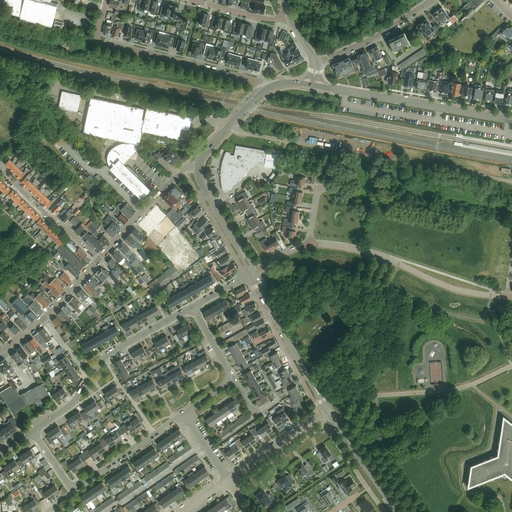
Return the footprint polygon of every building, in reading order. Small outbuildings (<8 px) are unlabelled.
[(4,0),(4,2),(7,3),(7,5),(14,7),(11,15),(20,17),(20,19),(52,27),(58,4),(51,3),(51,0),(4,0)] [(143,0),(143,2),(140,2),(140,3),(138,10),(144,12),(144,9),(148,10),(150,0),(143,0)] [(158,1),(152,0),(150,0),(148,10),(152,11),(152,14),(157,15),(159,7),(156,6),(158,1)] [(466,0),(472,6),(471,7),(472,8),(474,10),(483,1),(484,0),(483,0),(466,0)] [(121,8),(122,3),(119,2),(119,3),(111,1),(109,6),(115,7),(115,8),(116,9),(115,13),(116,14),(120,15),(121,11),(122,11),(123,8),(121,8)] [(242,1),(240,7),(247,9),(248,2),(242,1)] [(163,15),(170,16),(170,15),(173,5),(166,3),(164,9),(161,8),(160,16),(163,16),(163,15)] [(255,4),(253,11),(263,13),(265,6),(255,4)] [(173,19),(179,21),(180,13),(178,13),(179,7),(173,5),(170,15),(174,16),(173,19)] [(442,7),(432,15),(440,25),(448,19),(450,21),(452,24),(458,19),(454,15),(450,18),(442,7)] [(202,13),(199,23),(204,24),(203,27),(208,28),(209,21),(207,20),(208,14),(202,13)] [(126,20),(123,29),(126,29),(125,32),(124,34),(127,35),(130,36),(132,28),(127,26),(127,25),(128,24),(129,22),(128,21),(129,21),(130,18),(126,17),(126,20)] [(224,18),(217,17),(215,22),(212,21),(210,29),(216,30),(217,27),(221,28),(221,27),(224,18)] [(225,31),(230,33),(232,25),(229,24),(230,20),(224,18),(221,27),(225,28),(225,31)] [(434,37),(440,32),(435,25),(432,27),(426,19),(417,26),(425,37),(431,33),(434,37)] [(55,22),(54,27),(62,29),(63,24),(63,23),(60,22),(56,21),(55,22)] [(122,31),(123,23),(116,21),(115,24),(118,25),(117,27),(114,26),(112,36),(118,37),(120,30),(122,31)] [(104,29),(103,33),(109,35),(110,30),(111,31),(112,26),(111,26),(112,23),(111,23),(107,22),(106,25),(105,24),(103,29),(104,29)] [(245,24),(239,22),(237,26),(237,28),(234,27),(232,34),(238,36),(238,33),(242,34),(245,24)] [(245,24),(242,34),(247,35),(246,38),(251,39),(253,32),(250,31),(251,27),(252,25),(245,24)] [(509,40),(511,37),(511,26),(510,27),(508,24),(502,30),(500,28),(492,36),(495,39),(498,36),(497,36),(499,34),(500,35),(502,33),(509,40)] [(142,41),(144,31),(140,30),(141,27),(136,25),(134,33),(137,33),(135,39),(142,41)] [(261,39),(265,40),(267,29),(261,28),(259,33),(256,33),(254,40),(260,41),(261,39)] [(153,38),(155,30),(149,29),(148,32),(144,31),(142,41),(148,43),(150,37),(153,38)] [(274,31),(267,29),(265,40),(269,41),(268,43),(273,45),(275,38),(272,37),(274,31)] [(161,46),(164,36),(159,34),(159,31),(156,31),(154,38),(157,39),(156,44),(161,46)] [(388,41),(393,51),(409,43),(404,33),(388,41)] [(170,42),(173,43),(175,36),(170,34),(169,37),(164,36),(161,46),(169,48),(170,42)] [(177,36),(175,43),(178,44),(176,50),(183,51),(186,41),(182,40),(182,38),(177,36)] [(303,57),(296,44),(294,42),(291,43),(293,46),(288,49),(289,52),(295,61),(303,57)] [(194,43),(191,53),(198,55),(200,49),(203,50),(204,44),(201,43),(201,45),(194,43)] [(206,44),(204,51),(207,52),(206,57),(213,59),(215,49),(211,48),(212,45),(206,44)] [(226,51),(227,47),(220,46),(219,49),(216,48),(215,49),(213,59),(219,61),(221,55),(225,56),(226,51)] [(377,61),(382,58),(379,51),(380,51),(377,46),(368,51),(371,56),(372,55),(375,61),(377,61)] [(295,61),(289,52),(284,55),(281,48),(278,50),(287,66),(295,61)] [(426,53),(423,48),(398,65),(401,70),(426,53)] [(270,52),(268,62),(276,64),(280,70),(285,67),(277,54),(270,52)] [(367,52),(358,55),(359,58),(361,62),(363,69),(362,70),(361,71),(363,75),(365,74),(366,76),(369,75),(370,76),(376,74),(378,73),(378,71),(377,69),(376,69),(373,63),(371,64),(369,57),(367,52)] [(235,54),(228,53),(226,62),(233,64),(235,54)] [(235,54),(233,64),(239,66),(242,56),(235,54)] [(387,66),(391,63),(387,55),(383,57),(387,66)] [(252,69),(255,59),(248,58),(245,67),(252,69)] [(349,58),(333,65),(335,70),(336,73),(342,71),(342,70),(353,65),(351,61),(349,58)] [(255,59),(252,69),(259,71),(261,61),(257,60),(255,59)] [(342,71),(336,73),(337,73),(339,78),(340,80),(341,80),(344,79),(345,78),(344,76),(350,74),(359,69),(357,64),(353,65),(342,70),(342,71)] [(400,73),(395,67),(393,66),(392,72),(390,71),(389,78),(387,77),(386,83),(396,84),(397,77),(398,77),(398,73),(400,73)] [(405,72),(404,76),(405,76),(403,86),(412,88),(414,77),(415,78),(416,74),(414,74),(415,68),(413,68),(413,69),(409,68),(409,69),(408,68),(408,70),(407,70),(406,73),(405,72)] [(424,73),(423,73),(418,72),(417,79),(415,88),(420,89),(422,83),(424,73)] [(437,92),(439,79),(436,78),(435,81),(429,80),(427,90),(437,92)] [(461,90),(462,84),(454,83),(455,78),(452,78),(452,83),(453,83),(451,94),(458,96),(459,89),(461,90)] [(447,94),(449,83),(441,81),(439,92),(447,94)] [(482,100),(484,88),(482,87),(481,86),(481,85),(475,84),(475,86),(473,98),(482,100)] [(471,98),(472,87),(464,86),(462,96),(471,98)] [(492,102),(494,90),(491,89),(491,90),(486,89),(484,100),(492,102)] [(502,103),(504,93),(501,93),(501,91),(497,90),(496,92),(494,102),(502,103)] [(59,108),(78,112),(81,95),(62,91),(59,108)] [(134,172),(133,170),(132,169),(130,168),(129,167),(128,166),(127,167),(123,163),(125,157),(136,160),(139,147),(142,133),(179,141),(181,129),(189,130),(192,118),(147,108),(144,120),(142,120),(144,109),(91,97),(83,133),(130,143),(130,144),(128,144),(127,144),(126,144),(125,144),(123,144),(122,145),(120,145),(119,146),(118,146),(117,147),(116,147),(115,148),(113,149),(113,150),(112,151),(111,151),(110,152),(110,153),(109,154),(109,155),(108,157),(108,158),(108,159),(108,160),(108,161),(109,162),(109,163),(109,164),(110,165),(110,166),(111,166),(112,167),(110,169),(141,199),(142,199),(148,192),(148,193),(149,193),(149,192),(149,191),(148,191),(148,189),(148,188),(147,187),(147,186),(146,185),(137,177),(138,176),(137,175),(137,174),(136,173),(134,172)] [(222,166),(222,167),(221,169),(221,171),(221,173),(221,174),(221,176),(221,177),(221,180),(221,181),(221,183),(222,187),(223,191),(226,190),(229,190),(229,188),(231,188),(233,186),(234,183),(236,183),(238,181),(238,179),(240,179),(243,177),(243,175),(245,175),(247,173),(248,171),(250,170),(256,164),(263,165),(266,150),(236,145),(234,155),(230,154),(230,152),(227,151),(226,153),(226,154),(225,156),(225,157),(224,159),(223,160),(223,162),(222,164),(222,166)] [(150,156),(153,151),(148,147),(147,148),(144,153),(150,156)] [(178,157),(168,148),(165,151),(164,151),(161,154),(159,152),(156,154),(157,155),(153,159),(156,162),(160,158),(161,159),(163,157),(170,163),(171,162),(172,164),(176,160),(178,158),(178,157)] [(9,168),(16,161),(18,159),(15,157),(14,159),(14,160),(12,162),(10,160),(5,165),(9,168)] [(12,171),(21,163),(19,160),(17,162),(16,161),(9,168),(12,171)] [(16,175),(21,170),(19,168),(21,166),(22,167),(23,165),(21,163),(12,171),(16,175)] [(20,179),(29,170),(27,168),(25,170),(26,170),(24,172),(21,170),(16,175),(19,178),(20,179)] [(30,173),(21,182),(22,183),(22,184),(25,186),(30,181),(28,179),(30,176),(30,177),(32,175),(30,173)] [(297,183),(304,185),(305,177),(301,177),(301,178),(295,177),(294,180),(290,180),(289,185),(296,186),(297,183)] [(30,181),(25,186),(25,187),(25,186),(29,190),(38,181),(36,178),(34,180),(34,181),(32,183),(30,181)] [(38,181),(29,190),(33,193),(38,188),(35,186),(37,184),(38,185),(40,183),(38,181)] [(38,188),(33,193),(36,197),(41,192),(45,188),(43,185),(41,187),(42,188),(40,190),(38,188)] [(2,195),(0,198),(2,199),(11,190),(9,188),(10,188),(7,186),(2,191),(5,193),(2,195)] [(175,186),(169,192),(177,199),(176,199),(179,202),(179,201),(180,201),(177,198),(182,193),(175,186)] [(291,196),(301,198),(302,193),(295,191),(296,188),(289,187),(288,193),(292,193),(291,196)] [(41,192),(36,197),(40,200),(49,191),(46,189),(45,191),(43,194),(41,192)] [(15,191),(13,190),(4,199),(6,201),(8,199),(10,196),(13,199),(18,194),(15,191)] [(49,191),(40,200),(43,203),(43,204),(49,199),(46,196),(48,194),(49,195),(51,193),(49,191)] [(239,207),(247,202),(246,199),(248,197),(245,191),(236,197),(238,200),(236,202),(239,207)] [(169,193),(163,199),(172,208),(173,208),(175,210),(181,205),(178,202),(169,193)] [(13,204),(11,206),(12,207),(21,198),(18,194),(13,199),(15,201),(13,203),(13,204)] [(49,199),(43,204),(46,207),(46,206),(48,207),(56,198),(54,196),(52,198),(53,199),(51,201),(49,199)] [(300,204),(301,198),(291,196),(290,202),(286,201),(286,204),(294,206),(294,203),(300,204)] [(59,206),(66,200),(63,197),(51,210),(55,214),(61,208),(59,206)] [(21,198),(12,207),(14,209),(16,206),(16,207),(18,204),(20,206),(25,201),(21,198)] [(180,201),(179,201),(185,207),(187,209),(191,206),(188,203),(186,204),(182,199),(180,201)] [(18,208),(16,211),(17,212),(19,210),(22,207),(24,209),(29,205),(25,201),(20,206),(18,208)] [(246,214),(255,209),(252,203),(249,204),(247,202),(239,207),(242,212),(244,210),(246,214)] [(129,219),(134,213),(131,210),(132,209),(126,204),(124,206),(123,206),(123,205),(121,203),(120,204),(119,203),(117,205),(118,206),(117,207),(121,210),(123,211),(122,213),(125,216),(126,215),(129,219)] [(189,214),(189,215),(191,218),(192,217),(194,219),(203,211),(202,210),(202,209),(201,208),(199,204),(189,214)] [(23,218),(32,208),(29,205),(24,209),(26,211),(24,214),(21,216),(23,218)] [(288,216),(298,217),(299,212),(291,210),(292,207),(286,206),(285,212),(288,212),(288,216)] [(32,208),(23,218),(24,219),(27,217),(29,214),(32,217),(36,212),(36,211),(36,212),(32,208)] [(124,224),(128,220),(122,213),(121,214),(116,209),(115,209),(114,210),(112,212),(114,214),(114,213),(118,217),(117,219),(119,221),(120,221),(124,224)] [(249,224),(258,219),(256,216),(259,215),(255,209),(246,214),(248,218),(246,219),(249,224)] [(65,223),(73,214),(69,211),(61,219),(65,223)] [(32,222),(29,224),(31,225),(40,216),(39,215),(39,214),(36,212),(32,217),(34,219),(31,222),(32,222)] [(169,218),(169,219),(171,221),(173,223),(180,216),(179,215),(177,213),(176,212),(169,218)] [(117,232),(121,228),(115,223),(117,221),(109,215),(107,217),(110,219),(106,223),(110,226),(117,232)] [(180,223),(185,219),(182,215),(173,223),(177,227),(180,223)] [(297,223),(298,217),(288,216),(287,219),(283,218),(283,223),(289,225),(289,222),(297,223)] [(204,217),(199,223),(197,221),(194,224),(193,226),(199,232),(202,229),(209,223),(204,217)] [(31,228),(33,229),(35,227),(38,225),(40,227),(45,222),(42,219),(42,220),(41,218),(31,228)] [(256,232),(265,226),(262,220),(259,222),(258,219),(249,224),(252,229),(254,228),(256,232)] [(38,234),(35,237),(36,239),(48,226),(45,223),(45,222),(40,227),(42,229),(40,232),(38,234)] [(97,229),(91,224),(87,227),(93,233),(97,229)] [(79,235),(84,228),(81,225),(77,229),(75,231),(79,235)] [(36,239),(36,240),(38,242),(42,238),(41,237),(43,235),(46,232),(48,234),(52,230),(48,226),(36,239)] [(113,236),(117,232),(110,226),(107,229),(103,226),(101,229),(106,233),(107,231),(113,236)] [(197,234),(202,239),(205,237),(206,239),(216,234),(212,226),(204,231),(202,229),(199,232),(197,234)] [(294,237),(295,231),(288,230),(289,227),(282,226),(281,231),(285,232),(284,237),(288,237),(289,236),(294,237)] [(187,227),(182,232),(187,237),(193,233),(187,227)] [(129,235),(138,244),(144,237),(136,229),(129,235)] [(47,239),(45,241),(47,243),(56,233),(52,230),(48,234),(50,236),(47,239)] [(105,246),(109,241),(105,238),(105,237),(103,235),(101,237),(98,234),(96,231),(94,234),(96,236),(96,237),(99,239),(98,240),(105,246)] [(270,239),(275,248),(280,245),(276,238),(279,237),(275,231),(271,234),(272,238),(270,239)] [(81,237),(85,241),(90,235),(87,232),(86,233),(81,237)] [(56,233),(47,243),(48,244),(50,242),(53,239),(55,242),(60,237),(60,236),(59,237),(56,233)] [(85,241),(89,245),(95,238),(91,235),(90,235),(85,241)] [(215,250),(223,245),(217,235),(208,241),(210,243),(211,242),(215,250)] [(145,261),(149,258),(142,250),(142,249),(140,247),(129,236),(124,240),(130,246),(132,243),(140,251),(138,252),(145,261)] [(62,239),(63,239),(60,237),(55,242),(58,244),(55,247),(53,249),(55,250),(64,241),(62,239)] [(89,245),(94,249),(100,242),(95,238),(89,245)] [(148,238),(144,241),(154,252),(158,249),(148,238)] [(275,248),(270,239),(267,241),(265,238),(259,241),(265,251),(269,248),(270,251),(275,248)] [(86,265),(91,260),(87,256),(88,256),(79,247),(78,249),(69,241),(66,245),(73,251),(75,253),(74,253),(83,261),(82,262),(86,265)] [(98,253),(104,246),(100,242),(94,249),(98,253)] [(117,248),(127,257),(128,258),(129,257),(132,255),(132,254),(133,254),(129,249),(123,242),(117,248)] [(70,262),(79,271),(85,265),(62,244),(57,250),(70,262)] [(220,255),(227,251),(224,247),(211,255),(211,254),(208,256),(209,257),(212,256),(213,257),(216,255),(217,258),(221,256),(220,255)] [(51,256),(53,258),(55,259),(60,254),(57,250),(51,256)] [(118,263),(123,258),(115,250),(111,255),(116,260),(115,261),(118,263)] [(229,261),(231,259),(228,254),(218,260),(221,266),(225,264),(225,263),(229,261)] [(51,256),(43,264),(45,266),(53,258),(51,256)] [(112,269),(111,271),(112,272),(116,276),(122,271),(111,259),(107,262),(112,269)] [(130,268),(132,266),(125,259),(123,261),(130,268)] [(63,272),(65,270),(64,268),(57,262),(55,264),(63,272)] [(76,277),(80,273),(79,271),(70,262),(65,267),(76,277)] [(223,277),(237,269),(233,263),(228,266),(228,265),(219,271),(223,277)] [(95,273),(94,274),(103,282),(105,284),(106,285),(108,283),(105,279),(109,275),(110,275),(107,273),(108,272),(105,269),(104,270),(102,267),(98,271),(98,270),(97,271),(96,271),(95,272),(95,273)] [(209,275),(206,277),(205,278),(209,285),(215,282),(211,275),(212,274),(209,270),(207,271),(209,275)] [(221,279),(216,271),(213,273),(212,273),(217,281),(221,279)] [(68,286),(72,282),(69,279),(70,278),(64,272),(58,278),(63,282),(68,286)] [(118,286),(122,283),(116,276),(112,272),(110,275),(109,275),(118,286)] [(204,278),(200,280),(199,281),(203,289),(209,285),(205,278),(206,277),(203,273),(201,274),(204,278)] [(146,274),(142,276),(147,283),(150,280),(146,274)] [(92,276),(87,281),(95,289),(96,290),(97,289),(98,287),(98,286),(100,284),(97,281),(97,282),(92,276)] [(195,284),(193,284),(198,292),(203,289),(199,281),(200,280),(198,276),(196,277),(198,282),(195,284)] [(59,295),(64,289),(60,285),(61,285),(55,279),(49,285),(59,295)] [(193,285),(189,287),(188,287),(192,295),(198,292),(193,284),(195,284),(192,279),(190,280),(193,285)] [(55,299),(59,295),(45,282),(43,284),(50,290),(47,293),(50,295),(50,294),(55,299)] [(101,297),(101,296),(87,282),(83,286),(87,290),(86,290),(89,294),(91,292),(94,296),(96,294),(100,298),(101,297)] [(183,290),(182,290),(186,298),(192,295),(188,287),(189,287),(187,283),(184,284),(187,288),(183,290)] [(129,286),(127,289),(133,297),(140,292),(137,288),(133,291),(129,286)] [(178,293),(177,294),(181,301),(186,298),(182,290),(183,290),(181,286),(179,287),(181,291),(178,293)] [(243,293),(247,291),(245,286),(234,292),(237,298),(243,294),(243,293)] [(167,287),(164,289),(167,294),(168,293),(170,297),(165,300),(169,307),(175,304),(171,297),(172,296),(170,292),(167,287)] [(90,304),(93,301),(82,289),(78,292),(77,292),(76,293),(76,294),(82,301),(85,298),(90,304)] [(176,294),(172,296),(171,297),(175,304),(181,301),(177,294),(178,293),(175,289),(174,290),(176,294)] [(46,308),(50,303),(45,299),(46,298),(43,296),(43,297),(39,293),(37,296),(33,293),(30,296),(34,299),(35,298),(46,308)] [(40,315),(43,311),(40,308),(41,307),(34,300),(28,294),(25,298),(26,298),(24,301),(37,314),(38,313),(40,315)] [(244,303),(252,299),(249,294),(239,299),(242,304),(244,303)] [(32,321),(37,317),(17,297),(11,304),(22,315),(26,311),(29,313),(27,316),(32,321)] [(79,313),(81,311),(77,307),(78,306),(76,305),(79,302),(76,299),(73,297),(73,298),(72,297),(70,299),(71,300),(68,303),(79,313)] [(226,299),(221,302),(225,310),(223,311),(226,315),(228,314),(225,309),(230,307),(226,299)] [(150,308),(154,316),(160,313),(156,306),(157,305),(155,301),(149,304),(151,308),(150,308)] [(221,302),(215,306),(219,313),(218,314),(220,318),(222,317),(220,312),(223,311),(225,310),(221,302)] [(252,311),(257,308),(254,303),(249,306),(249,305),(245,307),(246,308),(242,310),(245,316),(253,311),(252,311)] [(74,318),(77,316),(73,312),(73,313),(66,304),(61,309),(66,315),(68,313),(70,315),(70,314),(74,318)] [(150,308),(151,308),(149,304),(147,305),(149,309),(146,311),(144,312),(149,319),(154,316),(150,308)] [(100,317),(95,311),(96,311),(91,306),(89,308),(93,312),(93,313),(98,319),(100,317)] [(215,306),(209,309),(213,316),(212,317),(215,321),(217,320),(214,316),(218,314),(219,313),(215,306)] [(144,312),(146,311),(143,307),(141,308),(144,312),(140,314),(139,315),(143,322),(149,319),(144,312)] [(209,309),(204,312),(208,319),(207,320),(209,324),(211,323),(209,319),(212,317),(213,316),(209,309)] [(66,321),(68,319),(61,310),(56,314),(61,320),(64,318),(66,321)] [(139,315),(140,314),(138,310),(136,311),(138,315),(134,317),(133,318),(138,325),(143,322),(139,315)] [(252,323),(262,317),(259,312),(254,315),(254,314),(248,317),(252,323)] [(23,330),(28,326),(15,313),(11,318),(23,330)] [(133,318),(134,317),(132,313),(130,314),(132,318),(129,320),(128,321),(132,329),(138,325),(133,318)] [(57,327),(61,323),(56,316),(51,320),(57,327)] [(128,321),(129,320),(127,316),(125,317),(127,321),(122,324),(126,332),(132,329),(128,321)] [(260,327),(265,324),(263,319),(255,324),(254,323),(247,327),(249,331),(253,329),(253,328),(256,326),(257,329),(261,327),(260,327)] [(111,328),(110,329),(114,336),(120,333),(116,326),(117,325),(114,321),(112,322),(114,326),(111,328)] [(0,336),(5,341),(10,337),(4,331),(6,329),(2,326),(0,323),(0,330),(2,333),(0,334),(0,336)] [(20,330),(17,327),(14,324),(13,325),(11,323),(9,325),(11,328),(10,329),(15,334),(20,330)] [(193,324),(191,325),(191,326),(189,323),(183,326),(187,334),(186,334),(189,338),(191,337),(188,333),(193,331),(194,332),(197,331),(193,324)] [(110,329),(111,328),(108,324),(103,327),(105,331),(104,332),(108,339),(114,336),(110,329)] [(183,336),(186,334),(187,334),(183,326),(177,329),(179,332),(176,334),(180,340),(182,339),(183,342),(185,340),(183,336)] [(100,334),(99,335),(103,342),(108,339),(104,332),(105,331),(103,327),(101,328),(103,332),(100,334)] [(46,342),(51,338),(44,328),(38,332),(46,342)] [(255,328),(248,332),(250,336),(258,332),(255,328)] [(265,336),(270,333),(268,328),(259,332),(254,335),(255,337),(260,335),(262,338),(265,337),(265,336)] [(94,337),(93,338),(97,346),(103,342),(99,335),(100,334),(97,330),(95,331),(97,335),(94,337)] [(45,349),(48,347),(38,332),(33,336),(39,344),(41,343),(45,349)] [(64,342),(69,339),(65,333),(63,335),(61,336),(64,342)] [(88,340),(87,341),(91,349),(97,346),(93,338),(94,337),(91,333),(90,334),(92,338),(88,340)] [(164,347),(166,351),(168,350),(166,346),(171,343),(172,345),(175,343),(171,337),(168,338),(167,335),(161,339),(165,346),(164,347)] [(86,342),(81,344),(85,352),(91,349),(87,341),(88,340),(86,336),(84,337),(86,342)] [(39,351),(42,349),(38,344),(37,345),(32,338),(28,341),(33,348),(35,346),(39,351)] [(160,349),(164,347),(165,346),(161,339),(155,342),(157,345),(154,346),(157,352),(159,352),(160,354),(163,353),(160,349)] [(269,348),(277,344),(274,339),(271,341),(270,340),(266,342),(269,347),(260,352),(262,355),(270,351),(269,348)] [(34,350),(27,342),(23,345),(29,354),(34,350)] [(53,348),(50,342),(47,344),(53,352),(56,349),(55,347),(53,348)] [(239,348),(240,349),(244,347),(243,345),(242,345),(239,347),(236,343),(228,347),(232,353),(239,348)] [(140,357),(142,361),(145,360),(142,356),(147,353),(148,355),(151,354),(147,347),(144,349),(143,346),(137,349),(141,357),(140,357)] [(26,364),(29,362),(25,356),(27,355),(21,347),(16,350),(26,364)] [(242,353),(240,349),(239,348),(232,353),(235,358),(242,354),(243,355),(247,352),(246,350),(242,353)] [(137,359),(140,357),(141,357),(137,349),(131,352),(135,360),(134,360),(137,364),(139,363),(137,359)] [(206,355),(207,354),(205,350),(203,351),(205,355),(202,357),(201,357),(205,365),(210,362),(206,355)] [(19,359),(20,358),(16,351),(11,355),(15,362),(19,359)] [(273,362),(281,357),(277,352),(273,354),(271,351),(265,355),(266,358),(270,356),(273,362)] [(201,357),(202,357),(199,353),(197,354),(198,355),(194,357),(196,360),(195,361),(199,368),(205,365),(201,357)] [(245,358),(243,355),(242,354),(235,358),(238,364),(246,359),(246,360),(250,358),(249,356),(245,358)] [(45,355),(40,358),(43,363),(48,360),(45,355)] [(61,365),(68,360),(64,355),(58,360),(57,359),(53,361),(54,363),(58,361),(60,364),(61,365)] [(37,356),(33,360),(38,368),(43,364),(37,356)] [(196,360),(194,357),(194,356),(192,357),(194,361),(190,363),(189,364),(193,371),(199,368),(195,361),(196,360)] [(274,372),(280,368),(279,366),(284,363),(281,357),(273,362),(271,363),(272,365),(271,365),(273,368),(272,369),(274,372)] [(121,358),(113,363),(116,368),(124,364),(124,365),(129,363),(128,361),(123,363),(121,358)] [(246,359),(238,364),(242,369),(249,365),(249,366),(255,363),(254,361),(253,362),(250,358),(246,360),(246,359)] [(4,359),(0,361),(0,370),(2,373),(6,370),(9,375),(14,372),(14,371),(11,366),(10,367),(8,364),(5,359),(4,359)] [(189,364),(190,363),(188,359),(186,360),(189,364),(184,367),(188,374),(193,371),(189,364)] [(65,371),(72,365),(68,360),(61,365),(60,364),(56,367),(58,369),(62,366),(64,369),(65,371)] [(48,371),(52,368),(49,363),(44,366),(48,371)] [(124,364),(116,368),(120,374),(127,370),(127,371),(132,369),(131,366),(126,369),(124,365),(124,364)] [(179,379),(185,376),(181,369),(182,368),(179,364),(174,367),(176,371),(175,372),(179,379)] [(68,376),(75,371),(72,365),(65,371),(64,369),(60,372),(61,374),(65,371),(68,375),(68,376)] [(175,372),(176,371),(174,367),(168,370),(170,374),(169,375),(173,382),(179,379),(175,372)] [(282,378),(290,374),(287,369),(282,371),(280,368),(274,372),(276,375),(279,373),(280,375),(282,378)] [(164,378),(165,377),(160,369),(157,370),(159,375),(160,374),(163,378),(158,381),(162,389),(168,385),(164,378)] [(6,370),(2,373),(3,375),(5,374),(9,379),(11,378),(9,375),(6,370)] [(127,370),(120,374),(123,380),(130,376),(131,377),(135,374),(134,372),(129,375),(127,371),(127,370)] [(169,375),(170,374),(168,370),(166,371),(168,375),(165,377),(164,378),(168,385),(173,382),(169,375)] [(254,376),(254,377),(259,374),(257,372),(253,375),(250,370),(243,374),(246,380),(254,376)] [(72,381),(79,376),(75,371),(68,376),(68,375),(60,380),(61,382),(69,377),(72,381)] [(148,381),(147,381),(151,389),(157,386),(152,379),(153,378),(151,374),(149,375),(151,379),(148,381)] [(280,391),(283,389),(290,385),(288,383),(293,380),(290,374),(282,378),(285,384),(278,388),(280,391)] [(256,380),(254,377),(254,376),(246,380),(249,385),(257,381),(258,382),(262,380),(261,378),(256,380)] [(142,384),(141,384),(145,392),(151,389),(147,381),(148,381),(145,377),(143,378),(146,382),(142,384)] [(136,387),(136,388),(140,395),(145,392),(141,384),(142,384),(140,380),(138,381),(140,385),(136,387)] [(260,386),(258,382),(257,381),(249,385),(253,391),(260,387),(261,388),(265,386),(264,384),(260,386)] [(28,390),(19,395),(25,405),(34,401),(36,406),(46,401),(43,396),(48,394),(42,383),(28,390)] [(62,387),(63,387),(60,383),(58,384),(61,388),(57,390),(56,391),(61,398),(67,394),(62,387)] [(134,388),(130,391),(134,398),(140,395),(136,388),(136,387),(134,383),(132,384),(134,388)] [(11,385),(0,391),(0,392),(12,413),(21,408),(25,405),(19,395),(15,388),(13,389),(11,385)] [(114,397),(117,401),(119,399),(116,395),(120,392),(116,385),(110,389),(115,396),(114,397)] [(299,391),(296,386),(291,388),(290,385),(283,389),(285,392),(288,390),(291,395),(299,391)] [(56,391),(57,390),(55,386),(53,388),(55,391),(51,395),(53,397),(56,402),(61,398),(56,391)] [(263,391),(261,388),(260,387),(253,391),(256,397),(263,393),(264,394),(268,391),(267,389),(263,391)] [(111,399),(114,397),(115,396),(110,389),(105,393),(106,396),(104,397),(108,403),(110,402),(111,404),(113,403),(111,399)] [(299,391),(291,395),(294,401),(291,403),(294,408),(300,405),(298,400),(302,397),(299,391)] [(232,401),(237,408),(242,404),(237,397),(232,401)] [(96,415),(97,415),(98,414),(95,410),(99,407),(100,409),(103,407),(99,401),(97,402),(95,400),(89,404),(94,411),(93,411),(96,415)] [(233,411),(237,408),(232,401),(227,404),(232,412),(233,411)] [(90,414),(93,411),(94,411),(89,404),(84,407),(86,410),(83,412),(87,418),(89,417),(90,419),(92,418),(90,414)] [(226,415),(232,412),(227,404),(221,408),(226,415)] [(121,405),(113,410),(116,413),(123,408),(121,405)] [(288,412),(285,407),(282,409),(281,408),(279,409),(282,413),(279,416),(283,423),(289,419),(286,415),(289,413),(288,412)] [(221,419),(226,415),(221,408),(216,412),(221,419)] [(87,418),(83,412),(81,414),(79,411),(73,415),(77,420),(78,422),(77,422),(80,426),(82,425),(79,421),(83,418),(84,420),(87,418)] [(216,423),(221,419),(216,412),(211,415),(216,423)] [(132,420),(137,428),(142,424),(138,417),(138,416),(136,413),(134,414),(136,417),(133,420),(132,420)] [(242,415),(242,416),(246,421),(252,417),(249,413),(245,416),(244,414),(242,415)] [(78,422),(77,420),(73,415),(68,419),(70,421),(67,423),(71,429),(73,428),(75,430),(77,429),(74,425),(77,422),(78,422)] [(210,426),(216,423),(211,415),(205,419),(210,426)] [(10,434),(16,430),(14,427),(18,424),(12,416),(7,419),(10,423),(7,426),(5,426),(10,434)] [(132,420),(133,420),(130,416),(128,417),(131,421),(128,423),(126,422),(120,426),(124,432),(130,429),(131,431),(137,428),(132,420)] [(241,425),(246,421),(242,416),(237,419),(238,421),(241,425)] [(278,426),(283,423),(279,416),(274,419),(271,416),(269,418),(273,424),(276,422),(277,425),(278,426)] [(511,423),(504,417),(501,433),(498,454),(501,457),(500,458),(497,456),(471,466),(468,487),(504,473),(504,470),(506,470),(506,474),(511,478),(511,423)] [(270,426),(273,424),(269,418),(266,420),(268,423),(263,426),(268,433),(273,430),(270,426)] [(124,432),(120,426),(116,421),(113,422),(116,427),(110,431),(112,434),(111,435),(116,442),(121,438),(120,436),(124,432)] [(5,426),(7,426),(4,422),(2,423),(5,427),(1,429),(0,430),(5,437),(10,434),(5,426)] [(56,437),(59,441),(61,440),(58,436),(62,433),(64,434),(67,432),(62,426),(60,428),(58,425),(52,429),(57,436),(56,437)] [(262,437),(268,433),(263,426),(258,430),(255,427),(253,429),(257,435),(259,433),(262,437)] [(179,428),(173,432),(179,439),(184,436),(179,428)] [(53,440),(56,437),(57,436),(52,429),(47,433),(49,436),(46,438),(50,444),(52,442),(54,445),(55,443),(53,440)] [(254,437),(257,435),(253,429),(250,431),(252,434),(247,438),(252,444),(257,441),(254,437)] [(109,437),(106,439),(104,437),(102,439),(106,445),(108,443),(110,446),(116,442),(111,435),(112,434),(110,431),(109,431),(106,433),(109,437)] [(173,432),(168,436),(173,443),(179,439),(173,432)] [(168,436),(163,439),(168,447),(173,443),(168,436)] [(106,445),(102,439),(100,440),(99,438),(97,439),(99,443),(96,445),(95,446),(100,453),(105,449),(104,447),(106,445)] [(246,448),(252,444),(247,438),(242,441),(240,438),(237,440),(241,446),(244,444),(246,448)] [(163,439),(157,443),(163,450),(168,447),(163,439)] [(238,447),(241,446),(237,440),(234,442),(236,445),(231,448),(236,455),(241,452),(238,447)] [(95,446),(96,445),(94,441),(92,443),(94,447),(90,450),(89,448),(84,452),(88,458),(93,454),(94,457),(100,453),(95,446)] [(326,446),(320,450),(323,456),(320,458),(324,463),(329,460),(327,457),(331,454),(326,446)] [(28,460),(31,464),(33,463),(32,462),(30,459),(35,456),(30,448),(24,452),(29,460),(28,460)] [(154,448),(149,452),(154,459),(159,455),(154,448)] [(176,453),(173,455),(176,459),(181,455),(178,451),(176,448),(174,450),(176,453)] [(230,448),(225,451),(224,449),(221,451),(225,457),(228,455),(230,459),(236,455),(231,448),(231,449),(230,448)] [(25,463),(28,460),(29,460),(24,452),(19,456),(21,459),(18,460),(22,466),(24,465),(26,468),(28,467),(25,463)] [(83,461),(88,458),(84,452),(78,456),(79,457),(75,460),(74,461),(79,468),(85,464),(83,461)] [(149,452),(143,455),(148,462),(154,459),(149,452)] [(143,455),(138,459),(143,466),(148,462),(143,455)] [(74,461),(75,460),(72,456),(71,457),(73,462),(69,464),(66,459),(61,462),(64,466),(65,465),(69,471),(72,469),(74,471),(79,468),(74,461)] [(22,466),(18,460),(16,462),(14,459),(8,463),(13,470),(12,471),(15,475),(17,474),(14,470),(18,467),(19,468),(22,466)] [(138,459),(133,463),(138,470),(143,466),(138,459)] [(308,477),(313,473),(309,468),(307,469),(302,462),(296,467),(302,476),(306,473),(308,477)] [(9,473),(12,471),(13,470),(8,463),(3,467),(5,470),(2,471),(7,477),(8,480),(12,477),(9,473)] [(128,466),(123,469),(128,476),(133,473),(128,466)] [(205,466),(199,470),(204,477),(210,473),(205,466)] [(43,467),(37,471),(41,477),(47,472),(43,467)] [(123,469),(118,473),(123,480),(128,476),(123,469)] [(199,470),(194,473),(199,481),(204,477),(199,470)] [(118,473),(112,477),(117,484),(123,480),(118,473)] [(194,473),(189,477),(194,484),(199,481),(194,473)] [(148,474),(141,479),(143,483),(151,478),(148,474)] [(279,481),(276,483),(280,489),(283,487),(286,490),(292,486),(291,484),(293,482),(288,474),(286,476),(285,475),(279,480),(279,481)] [(112,477),(107,480),(112,487),(117,484),(112,477)] [(189,477),(183,481),(188,488),(194,484),(189,477)] [(345,480),(340,484),(346,493),(352,489),(351,488),(356,484),(352,479),(347,482),(345,480)] [(56,484),(53,480),(51,481),(54,485),(50,488),(49,488),(54,495),(59,492),(55,485),(56,484)] [(102,482),(96,485),(101,492),(106,489),(102,482)] [(49,499),(54,495),(49,488),(50,488),(47,484),(46,485),(48,489),(44,492),(43,490),(40,492),(44,498),(47,497),(49,499)] [(96,485),(91,489),(96,496),(101,492),(96,485)] [(155,485),(148,490),(151,494),(158,489),(155,485)] [(180,486),(175,489),(180,496),(185,493),(180,486)] [(91,489),(86,492),(91,500),(96,496),(91,489)] [(175,489),(169,493),(174,500),(180,496),(175,489)] [(259,493),(257,495),(260,499),(259,500),(261,503),(262,502),(264,506),(269,503),(271,506),(277,502),(273,495),(269,498),(264,490),(261,492),(261,491),(259,492),(259,493)] [(86,492),(81,496),(85,503),(88,502),(91,500),(86,492)] [(333,492),(323,498),(329,508),(335,504),(333,501),(337,498),(333,492)] [(169,493),(164,497),(169,504),(174,500),(169,493)] [(33,510),(39,506),(37,503),(39,502),(35,496),(33,497),(32,495),(30,496),(33,500),(29,502),(28,503),(33,510)] [(141,495),(135,499),(138,503),(144,499),(141,495)] [(159,501),(157,502),(159,506),(162,505),(163,507),(169,504),(164,497),(159,500),(159,501)] [(228,500),(227,497),(221,501),(226,509),(232,505),(233,508),(237,506),(232,498),(228,500)] [(28,503),(29,502),(26,498),(24,500),(27,503),(23,507),(22,505),(19,507),(22,511),(24,511),(26,511),(29,511),(33,510),(28,503)] [(366,499),(359,504),(364,511),(370,511),(369,511),(373,508),(371,504),(370,505),(366,499)] [(220,511),(221,511),(226,509),(221,501),(216,505),(220,511)] [(154,503),(149,507),(152,511),(156,511),(159,510),(154,503)] [(305,507),(298,511),(311,511),(313,511),(308,503),(304,505),(305,507)]
